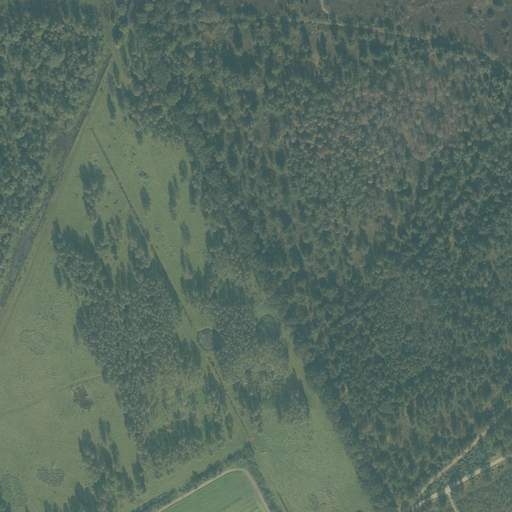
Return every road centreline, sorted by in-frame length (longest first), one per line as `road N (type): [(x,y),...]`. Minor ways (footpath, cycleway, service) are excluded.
road 1 (track): [(142,20),(322,23),(491,56)]
road 2 (track): [(0,332),(133,16)]
road 3 (track): [(310,341),(396,511)]
road 4 (track): [(511,401),(412,509)]
